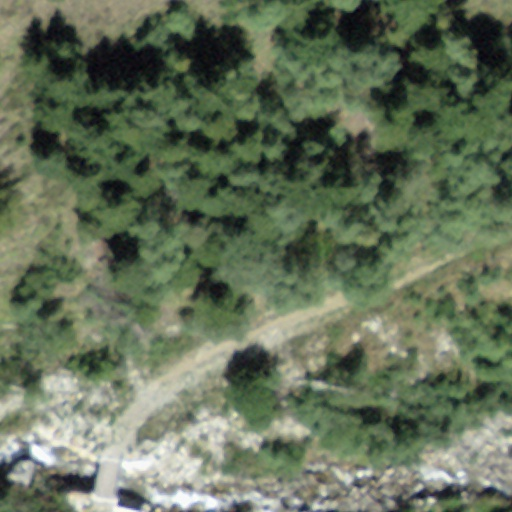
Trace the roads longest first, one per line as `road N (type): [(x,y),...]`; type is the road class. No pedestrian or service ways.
road 1 (track): [(152,400),(232,351),(461,241),(511,225)]
road 2 (track): [(152,400),(133,425),(107,511)]
